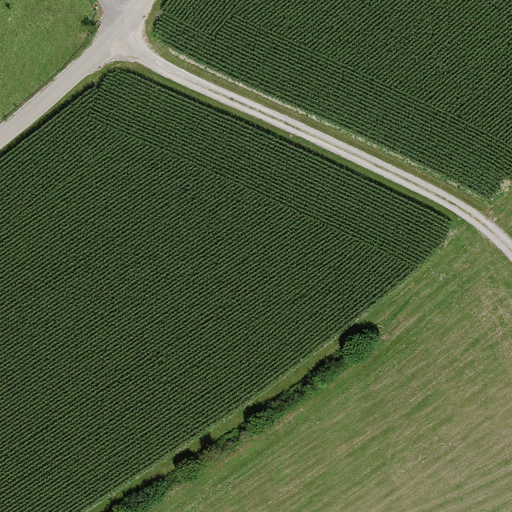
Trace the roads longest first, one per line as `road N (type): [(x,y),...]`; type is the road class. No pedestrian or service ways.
road 1 (track): [(511,252),(444,200),(152,62),(121,28),(109,0)]
road 2 (unclassified): [(0,137),(146,0)]
